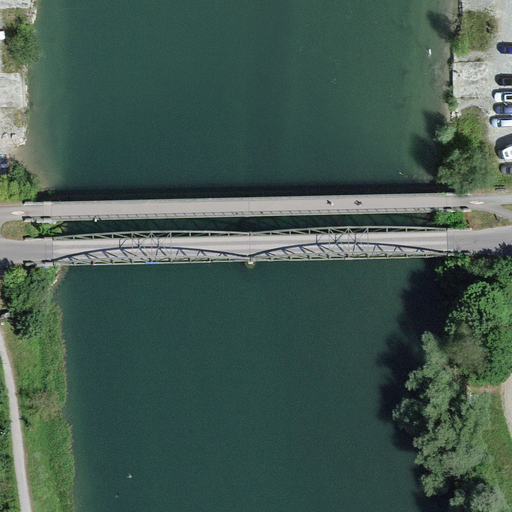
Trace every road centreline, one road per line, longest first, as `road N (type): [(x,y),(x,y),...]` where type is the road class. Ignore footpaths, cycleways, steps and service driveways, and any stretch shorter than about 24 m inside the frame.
road 1 (tertiary): [(0,252),(511,240)]
road 2 (track): [(0,347),(24,511)]
